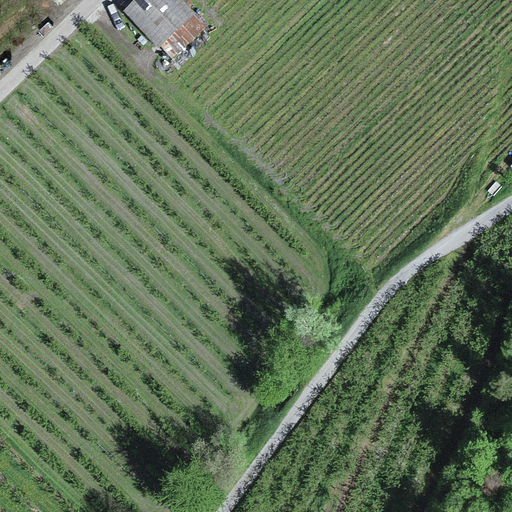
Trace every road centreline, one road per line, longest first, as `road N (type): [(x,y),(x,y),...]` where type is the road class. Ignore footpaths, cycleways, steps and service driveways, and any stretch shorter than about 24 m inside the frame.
road 1 (track): [(223,511),(383,297),(511,207)]
road 2 (track): [(0,90),(95,0)]
